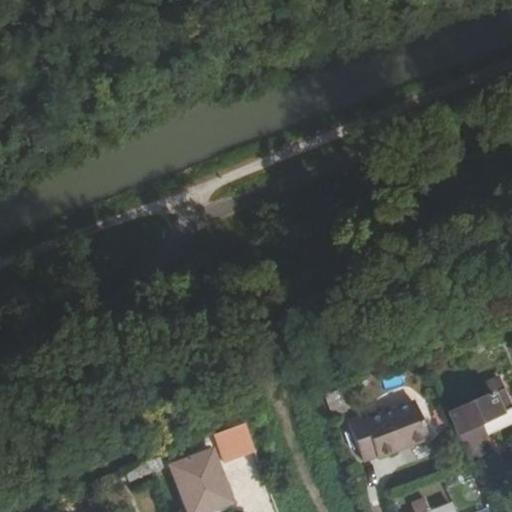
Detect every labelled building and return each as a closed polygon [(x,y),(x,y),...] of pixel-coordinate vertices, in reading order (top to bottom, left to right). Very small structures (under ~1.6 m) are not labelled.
[(511,338),(507,325),(471,339),(474,345),(485,341),(487,348),(511,338)] [(511,443),(492,396),(448,415),(469,463),(511,444),(511,443)] [(376,463),(429,442),(413,402),(362,421),(360,417),(346,423),(362,465),(374,460),(376,463)] [(233,446),(247,441),(242,426),(227,432),(233,446)] [(189,511),(209,511),(233,503),(215,454),(173,469),(189,511)] [(449,475),(454,488),(470,482),(465,469),(449,475)] [(451,511),(449,506),(432,511),(429,511),(426,500),(411,506),(412,511),(451,511)]
